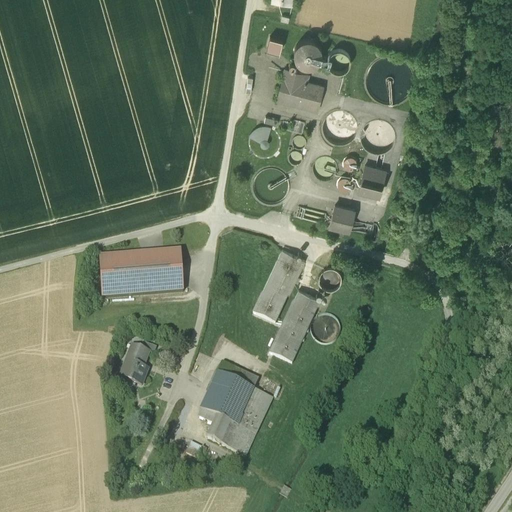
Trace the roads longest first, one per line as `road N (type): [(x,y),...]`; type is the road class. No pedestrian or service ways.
road 1 (track): [(249,0),(216,215),(0,269)]
road 2 (track): [(335,511),(182,430),(197,391),(178,384)]
road 3 (track): [(195,336),(148,454)]
